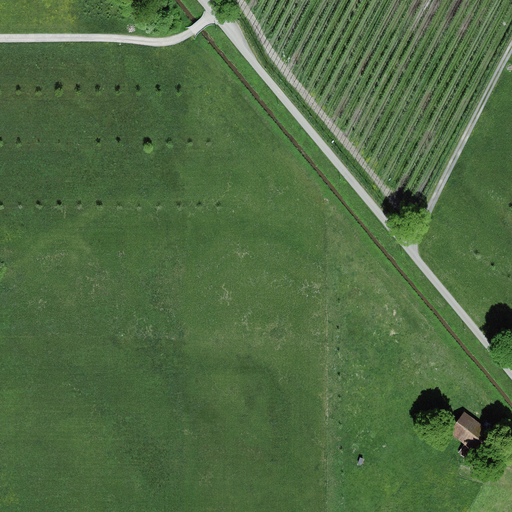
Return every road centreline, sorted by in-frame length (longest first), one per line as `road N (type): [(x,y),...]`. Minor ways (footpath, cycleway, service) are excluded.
road 1 (unclassified): [(511,359),(213,0)]
road 2 (track): [(223,11),(200,36),(0,39)]
road 3 (track): [(417,243),(511,61)]
